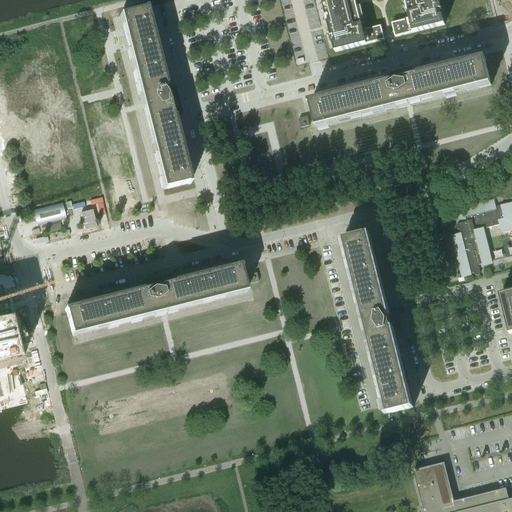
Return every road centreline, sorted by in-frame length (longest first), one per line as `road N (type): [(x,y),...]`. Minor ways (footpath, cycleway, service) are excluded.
road 1 (residential): [(227,247),(194,110),(511,31)]
road 2 (residential): [(379,214),(427,381),(443,389),(511,371)]
road 3 (residential): [(379,214),(262,239)]
